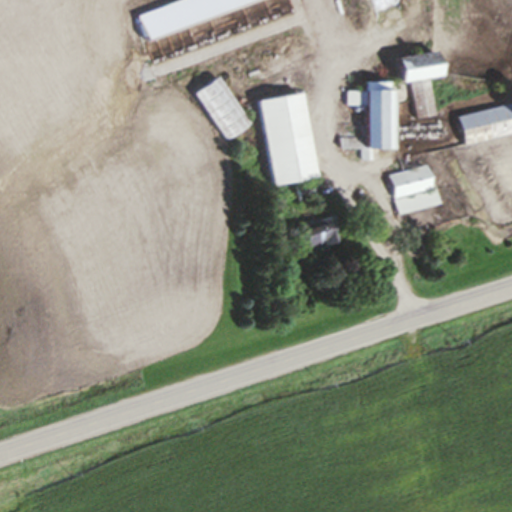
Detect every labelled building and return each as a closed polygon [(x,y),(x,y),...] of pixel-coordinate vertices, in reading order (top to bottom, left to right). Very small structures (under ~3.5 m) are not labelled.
[(182,0),(130,16),(137,40),(269,0),(182,0)] [(391,83),(430,82),(430,58),(391,59),(391,83)] [(245,129),(215,80),(190,96),(220,145),(245,129)] [(387,86),(364,86),(363,94),(344,94),(344,110),(359,110),(359,142),(337,142),(337,153),(360,153),(360,164),(371,164),(371,152),(387,152),(387,86)] [(311,182),(297,97),(251,104),(265,189),(311,182)] [(463,149),(511,137),(511,107),(457,120),(463,149)] [(387,177),(395,217),(436,209),(428,169),(387,177)] [(333,248),(325,220),(291,229),(299,257),(333,248)]
